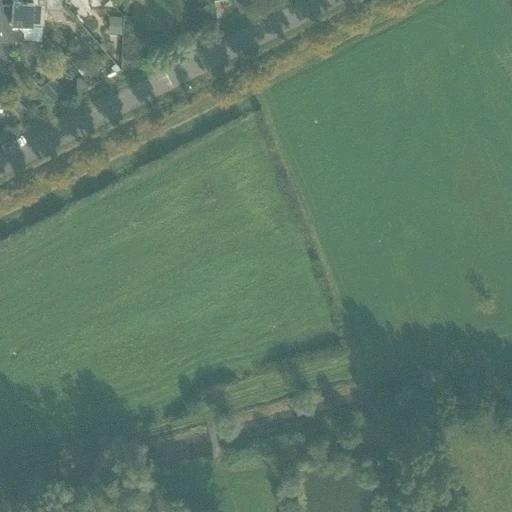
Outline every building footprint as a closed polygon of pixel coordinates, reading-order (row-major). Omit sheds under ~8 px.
[(10,0),(11,5),(0,4),(0,9),(0,42),(13,44),(14,39),(40,41),(41,26),(31,25),(32,0),(10,0)] [(32,0),(31,25),(41,26),(43,26),(44,3),(41,0),(32,0)] [(108,17),(108,33),(119,34),(120,17),(108,17)] [(52,77),(38,88),(51,102),(64,91),(52,77)] [(75,79),(75,88),(77,92),(86,88),(86,87),(87,87),(78,77),(75,79)] [(9,106),(17,115),(24,109),(16,99),(9,106)]
